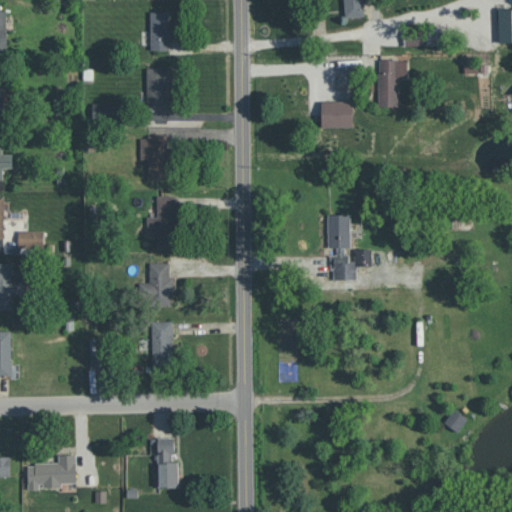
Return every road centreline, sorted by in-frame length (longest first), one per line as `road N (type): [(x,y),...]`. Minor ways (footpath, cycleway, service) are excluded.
road 1 (tertiary): [(246,511),(242,0)]
road 2 (residential): [(247,402),(0,406)]
